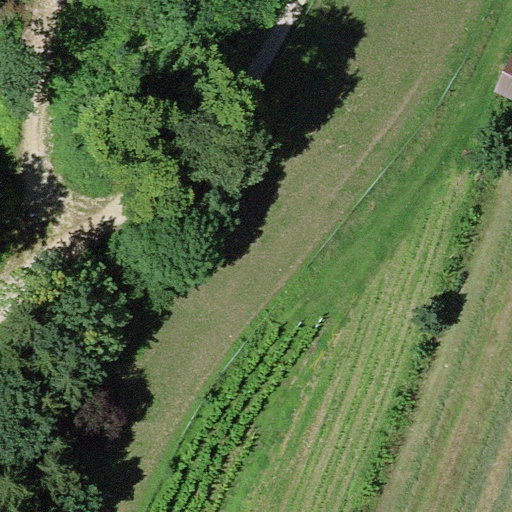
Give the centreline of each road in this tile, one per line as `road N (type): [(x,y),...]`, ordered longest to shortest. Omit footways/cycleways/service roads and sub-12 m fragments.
road 1 (track): [(216,0),(38,216),(0,288)]
road 2 (track): [(25,0),(38,216)]
